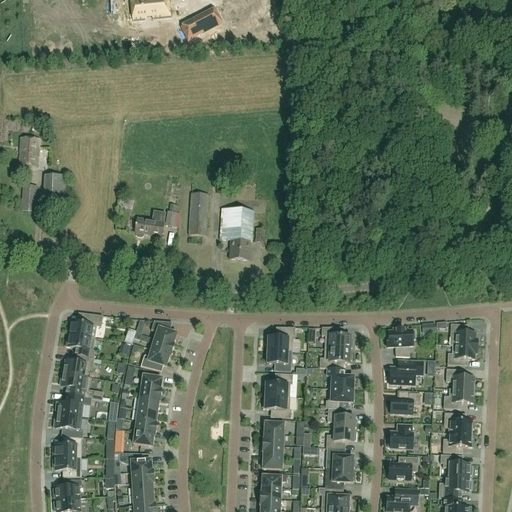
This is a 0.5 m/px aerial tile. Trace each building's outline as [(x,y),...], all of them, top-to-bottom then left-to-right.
[(169,0),(130,0),(133,23),(145,22),(146,18),(152,17),(153,21),(172,19),(171,10),(165,11),(164,5),(170,4),(169,0)] [(215,10),(208,14),(215,28),(222,24),(215,10)] [(196,21),(187,25),(192,35),(201,31),(202,34),(209,31),(207,27),(201,30),(196,21)] [(40,141),(21,139),(19,168),(38,170),(40,141)] [(260,174),(260,181),(273,181),(272,190),(282,190),(283,167),(273,167),(273,175),(260,174)] [(70,184),(66,184),(66,178),(45,177),(44,201),(65,202),(69,202),(70,184)] [(259,183),(259,213),(269,214),(269,183),(259,183)] [(23,187),(22,212),(36,213),(37,188),(23,187)] [(103,191),(103,200),(112,200),(112,191),(103,191)] [(209,196),(192,195),(189,237),(206,238),(209,196)] [(118,209),(130,212),(132,200),(120,198),(118,209)] [(177,202),(172,201),(169,213),(168,213),(166,227),(173,228),(176,215),(178,215),(179,207),(176,207),(177,202)] [(235,261),(238,212),(220,211),(218,242),(229,242),(228,261),(235,261)] [(238,212),(235,261),(250,262),(251,244),(253,244),(255,213),(238,212)] [(164,225),(165,215),(156,214),(154,223),(137,220),(135,234),(136,234),(136,237),(137,239),(142,239),(144,238),(144,235),(162,238),(164,225)] [(257,230),(256,244),(264,244),(264,230),(257,230)] [(70,336),(95,340),(97,328),(101,329),(103,318),(83,315),(81,325),(72,323),(70,336)] [(177,335),(170,333),(172,324),(154,323),(151,332),(157,334),(155,341),(174,347),(174,346),(173,346),(174,342),(177,335)] [(423,335),(436,334),(435,325),(422,326),(423,335)] [(451,326),(450,347),(477,348),(478,341),(476,341),(476,335),(468,335),(466,333),(467,328),(468,328),(468,327),(451,326)] [(337,329),(322,329),(322,338),(325,338),(324,350),(350,352),(350,350),(352,350),(352,341),(350,341),(350,338),(336,338),(337,329)] [(268,339),(268,352),(292,353),(292,341),(294,341),(295,330),(279,330),(279,340),(268,339)] [(389,340),(387,341),(387,349),(395,349),(395,358),(410,359),(409,348),(413,348),(413,341),(415,341),(415,332),(412,332),(404,333),(404,331),(396,331),(396,333),(388,334),(389,340)] [(95,340),(70,336),(69,340),(67,340),(66,349),(77,350),(78,352),(77,358),(81,358),(94,360),(95,353),(93,352),(95,340)] [(155,341),(151,352),(170,358),(174,347),(155,341)] [(122,345),(120,352),(128,355),(130,347),(122,345)] [(477,348),(450,347),(453,348),(452,356),(448,355),(447,367),(468,368),(468,367),(465,367),(465,362),(466,361),(475,361),(475,356),(477,356),(477,348)] [(350,352),(324,350),(324,360),(320,360),(320,370),(327,371),(335,371),(335,364),(349,365),(349,362),(351,362),(352,354),(350,354),(350,352)] [(170,358),(151,352),(150,357),(146,356),(144,357),(141,368),(158,373),(160,367),(166,369),(169,358),(170,358)] [(292,353),(268,352),(267,365),(278,366),(277,374),(291,374),(292,356),(292,353)] [(94,360),(81,358),(80,365),(66,363),(65,365),(63,365),(62,373),(64,373),(64,376),(91,380),(87,379),(88,372),(92,373),(94,360)] [(390,369),(390,387),(415,388),(415,377),(422,377),(423,364),(402,363),(402,368),(400,370),(390,369)] [(128,368),(124,386),(131,388),(135,369),(128,368)] [(335,371),(327,371),(327,378),(329,378),(329,391),(353,392),(353,379),(343,378),(343,371),(335,371)] [(449,391),(473,392),(474,379),(459,379),(460,372),(446,371),(446,384),(453,384),(453,391),(449,391)] [(91,380),(64,376),(63,378),(61,378),(60,386),(62,386),(61,388),(70,390),(71,392),(70,397),(92,400),(102,402),(104,394),(89,392),(91,380)] [(265,398),(290,399),(290,387),(292,387),(293,376),(277,376),(277,386),(266,385),(266,387),(264,387),(264,396),(265,396),(265,398)] [(143,377),(142,389),(161,392),(161,391),(160,391),(162,380),(143,377)] [(161,392),(142,389),(140,400),(160,403),(161,392)] [(353,392),(329,391),(328,403),(326,403),(326,410),(328,411),(341,411),(341,404),(352,405),(352,403),(354,403),(355,394),(353,394),(353,392)] [(473,392),(449,391),(449,399),(444,398),(443,411),(458,411),(458,405),(473,405),(473,392)] [(391,401),(390,416),(412,417),(413,407),(420,408),(420,396),(408,395),(408,401),(391,401)] [(70,397),(66,396),(67,397),(67,405),(56,404),(55,412),(58,413),(58,417),(81,420),(82,407),(91,408),(92,400),(70,397)] [(290,399),(265,398),(265,404),(263,403),(263,411),(275,412),(275,420),(291,420),(291,412),(289,412),(290,399)] [(140,400),(138,412),(157,414),(159,404),(160,404),(160,403),(140,400)] [(341,411),(328,411),(327,424),(333,424),(334,425),(334,431),(354,432),(354,429),(356,429),(356,421),(354,421),(354,419),(344,418),(344,411),(341,411)] [(138,412),(137,423),(156,426),(156,425),(157,414),(138,412)] [(449,435),(471,436),(472,431),(474,431),(474,423),(462,423),(460,421),(461,416),(444,415),(444,429),(446,429),(450,433),(449,435)] [(81,420),(58,417),(57,421),(54,421),(53,430),(64,431),(65,433),(65,439),(82,440),(83,440),(84,432),(80,432),(81,420)] [(156,426),(137,423),(135,434),(155,437),(156,426)] [(264,436),(283,437),(284,425),(265,425),(264,436)] [(390,448),(390,450),(412,451),(413,435),(412,435),(412,427),(397,427),(397,435),(391,434),(391,441),(388,440),(388,448),(390,448)] [(354,432),(334,431),(334,437),(333,437),(327,437),(326,451),(327,451),(342,451),(342,444),(353,445),(353,443),(355,443),(356,435),(354,434),(354,432)] [(155,437),(135,434),(133,446),(152,449),(154,437),(155,438),(155,437)] [(471,436),(449,435),(449,442),(443,441),(443,455),(459,456),(459,450),(461,449),(473,449),(473,442),(471,442),(471,436)] [(283,437),(264,436),(264,442),(263,442),(263,448),(283,449),(283,437)] [(82,440),(65,439),(65,445),(64,447),(55,446),(55,449),(53,449),(53,457),(55,457),(55,460),(81,460),(82,440)] [(124,446),(115,446),(114,454),(123,454),(124,446)] [(283,449),(263,448),(263,454),(264,454),(263,459),(282,460),(283,449)] [(342,451),(327,451),(326,464),(332,464),(333,465),(333,471),(353,472),(353,470),(355,470),(355,461),(353,461),(353,459),(345,458),(343,457),(344,451),(342,451)] [(151,462),(140,463),(140,456),(119,455),(119,463),(132,468),(132,475),(153,473),(151,473),(151,462)] [(446,479),(469,480),(469,477),(471,477),(472,469),(470,469),(470,466),(458,466),(459,458),(441,457),(440,465),(443,465),(443,470),(449,470),(448,479),(446,479)] [(282,460),(263,459),(263,471),(282,472),(282,460)] [(389,466),(389,470),(387,470),(387,477),(389,477),(389,481),(396,482),(404,482),(410,482),(411,474),(418,474),(418,460),(402,459),(402,466),(389,466)] [(81,460),(55,460),(55,462),(53,462),(53,470),(55,470),(55,473),(63,473),(65,474),(65,480),(82,479),(82,472),(81,472),(81,460)] [(325,477),(325,490),(325,491),(338,491),(340,491),(340,484),(352,485),(352,483),(354,483),(354,474),(352,474),(353,472),(333,471),(333,477),(332,477),(325,477)] [(154,484),(153,473),(132,475),(133,486),(154,484)] [(262,478),(262,490),(281,491),(281,484),(286,484),(286,477),(280,476),(280,479),(262,478)] [(469,480),(446,479),(445,486),(439,485),(439,501),(457,502),(457,496),(459,494),(468,494),(469,492),(471,492),(471,483),(469,483),(469,480)] [(106,490),(114,490),(113,480),(105,480),(106,490)] [(56,502),(80,501),(79,488),(82,488),(82,482),(67,482),(67,488),(55,489),(55,491),(53,491),(54,500),(56,500),(56,502)] [(154,485),(154,484),(133,486),(134,497),(153,496),(152,485),(154,485)] [(261,495),(260,501),(280,502),(281,491),(262,490),(262,495),(261,495)] [(325,491),(325,490),(319,490),(318,495),(322,498),(321,510),(348,511),(348,509),(350,509),(350,508),(351,501),(350,500),(349,500),(349,499),(337,498),(338,491),(325,491)] [(409,511),(410,507),(417,507),(418,492),(399,491),(399,500),(387,499),(387,502),(384,502),(384,511),(386,511),(409,511)] [(153,506),(153,496),(134,497),(135,508),(155,507),(155,506),(153,506)] [(80,511),(80,501),(56,502),(56,504),(54,504),(54,511),(80,511)] [(279,511),(280,502),(260,501),(260,507),(261,507),(260,511),(279,511)] [(457,502),(442,501),(442,508),(445,509),(444,511),(470,511),(471,509),(461,509),(459,507),(459,502),(462,502),(457,502)]
